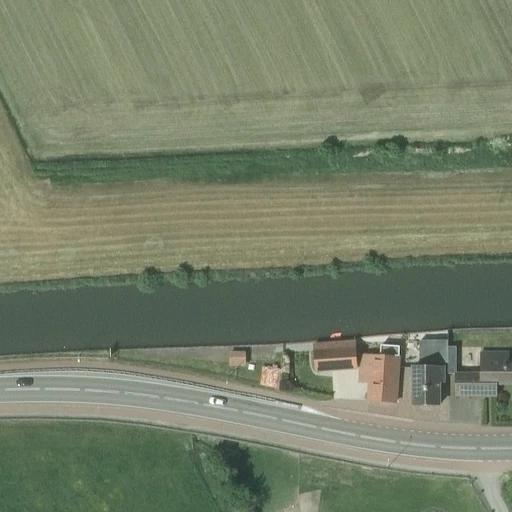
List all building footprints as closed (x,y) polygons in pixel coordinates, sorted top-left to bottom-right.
[(412,368),(412,405),(439,405),(439,382),(443,382),(443,368),(432,368),(432,362),(448,362),(448,350),(448,333),(433,333),(433,342),(419,342),(419,368),(412,368)] [(357,370),(355,342),(315,345),(316,373),(357,370)] [(368,400),(395,402),(399,347),(381,346),(380,358),(361,357),(359,382),(369,382),(368,400)] [(246,364),(246,350),(230,349),(229,363),(246,364)] [(511,385),(511,363),(508,363),(508,353),(482,353),(482,375),(456,375),(456,376),(456,396),(497,396),(497,385),(511,385)]
